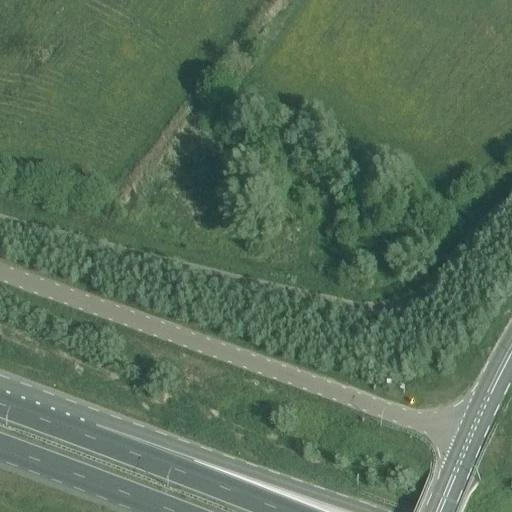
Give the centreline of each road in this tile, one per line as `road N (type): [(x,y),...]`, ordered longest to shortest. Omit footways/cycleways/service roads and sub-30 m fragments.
road 1 (unclassified): [(0,274),(468,438)]
road 2 (trunk): [(367,511),(172,448),(86,435)]
road 3 (trunk): [(284,511),(86,435)]
road 4 (trunk): [(0,450),(165,511)]
